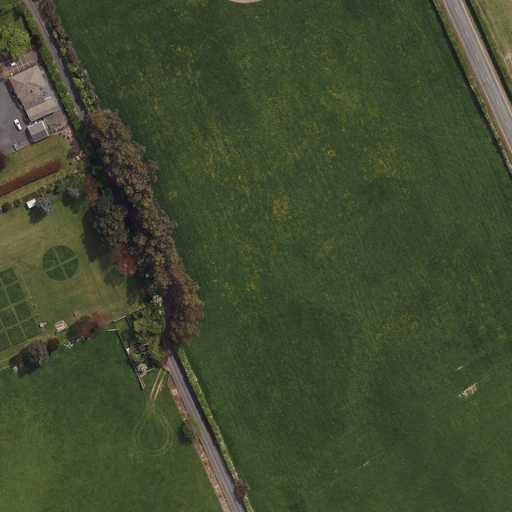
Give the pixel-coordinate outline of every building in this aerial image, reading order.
[(39,87),(45,84),(38,65),(9,77),(17,97),(19,96),(23,108),(44,100),(39,87)] [(53,80),(47,82),(52,92),(58,89),(53,80)] [(25,109),(30,120),(57,109),(51,97),(25,109)] [(59,130),(53,116),(48,119),(53,132),(59,130)] [(48,135),(42,121),(28,127),(34,141),(48,135)]
